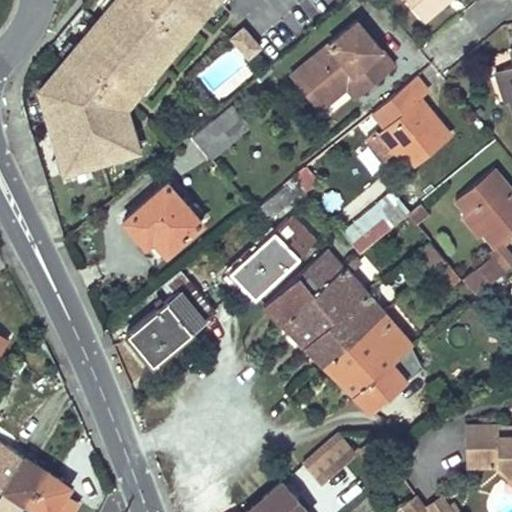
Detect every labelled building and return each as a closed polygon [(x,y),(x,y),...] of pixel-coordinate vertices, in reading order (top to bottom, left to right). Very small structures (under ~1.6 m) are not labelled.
[(195,19),(210,0),(110,0),(75,44),(77,46),(41,90),(50,119),(47,120),(59,158),(70,155),(74,169),(127,153),(122,139),(133,135),(121,96),(127,88),(134,93),(173,46),(171,44),(192,17),(195,19)] [(407,0),(421,17),(441,0),(407,0)] [(346,75),(393,64),(356,19),(342,30),(295,68),(319,97),(346,75)] [(248,57),(260,47),(245,28),(233,37),(248,57)] [(431,61),(414,75),(424,88),(441,75),(431,61)] [(511,97),(511,86),(506,67),(497,69),(506,99),(511,97)] [(346,75),(319,97),(295,68),(289,73),(317,107),(344,85),(353,96),(359,91),(346,75)] [(414,75),(394,92),(407,107),(384,127),(400,147),(412,162),(447,133),(416,95),(424,88),(414,75)] [(231,104),(193,136),(211,158),(232,141),(223,130),(241,115),(231,104)] [(376,133),(393,153),(400,147),(384,127),(376,133)] [(133,135),(122,139),(127,153),(137,150),(133,135)] [(59,158),(64,172),(74,169),(70,155),(59,158)] [(305,164),(295,173),(309,188),(319,180),(305,164)] [(511,230),(511,190),(493,166),(456,197),(468,211),(472,208),(489,227),(484,231),(495,245),(511,230)] [(142,234),(160,256),(200,221),(166,182),(124,218),(139,236),(142,234)] [(283,184),(257,204),(267,215),(292,195),(283,184)] [(472,208),(468,211),(463,215),(478,235),(484,231),(489,227),(472,208)] [(406,212),(393,223),(400,230),(412,220),(406,212)] [(290,214),(228,268),(254,295),(314,240),(290,214)] [(372,216),(347,236),(357,248),(382,228),(372,216)] [(443,257),(428,239),(416,249),(430,266),(433,264),(443,257)] [(326,248),(263,303),(280,321),(342,266),(326,248)] [(433,264),(447,281),(456,274),(443,257),(433,264)] [(488,285),(502,274),(490,259),(462,281),(474,295),(488,285)] [(342,266),(280,321),(303,343),(363,291),(342,266)] [(216,311),(180,268),(161,284),(170,296),(127,332),(152,363),(216,311)] [(363,291),(303,343),(353,392),(408,344),(363,291)] [(408,344),(353,392),(370,409),(421,366),(408,344)] [(467,425),(468,468),(495,466),(502,461),(511,472),(511,471),(511,432),(495,433),(495,424),(467,425)] [(356,452),(339,432),(303,462),(320,482),(356,452)] [(4,455),(0,461),(0,487),(23,502),(44,468),(22,453),(16,463),(4,455)] [(495,466),(511,483),(511,471),(511,472),(502,461),(495,466)] [(70,485),(44,468),(23,502),(38,511),(70,511),(77,501),(65,493),(70,485)] [(308,511),(282,480),(243,511),(242,511),(308,511)] [(427,511),(414,494),(399,507),(402,511),(427,511)]
